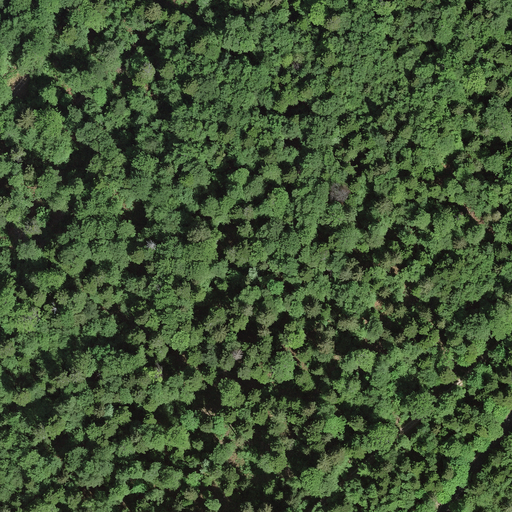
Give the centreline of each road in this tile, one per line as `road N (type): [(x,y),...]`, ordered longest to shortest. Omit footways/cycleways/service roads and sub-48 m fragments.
road 1 (track): [(315,511),(511,334)]
road 2 (track): [(0,110),(85,0)]
